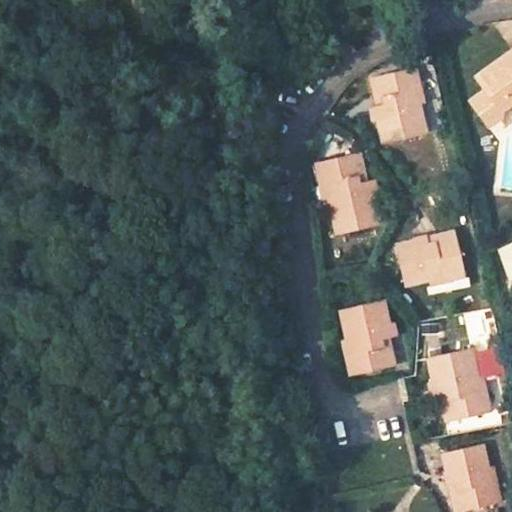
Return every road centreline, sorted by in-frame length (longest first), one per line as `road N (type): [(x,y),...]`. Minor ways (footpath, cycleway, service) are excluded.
road 1 (residential): [(326,413),(293,161),(314,109),(356,58),(421,23),(511,7)]
road 2 (track): [(421,23),(325,28),(195,85),(160,90),(147,80),(139,55),(137,0)]
